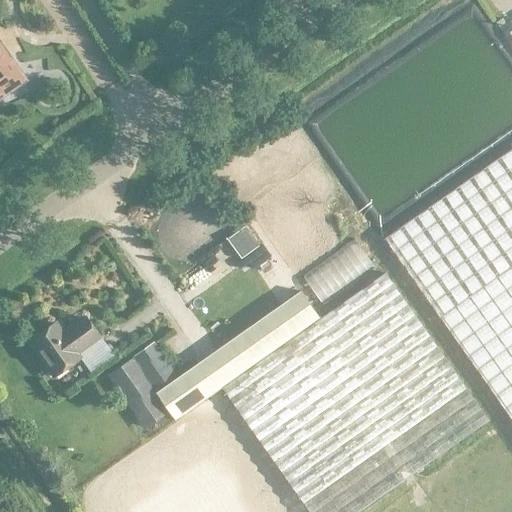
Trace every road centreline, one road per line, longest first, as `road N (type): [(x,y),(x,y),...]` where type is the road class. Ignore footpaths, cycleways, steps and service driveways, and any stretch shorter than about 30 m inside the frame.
road 1 (unclassified): [(0,244),(334,0)]
road 2 (unknown): [(147,132),(57,0)]
